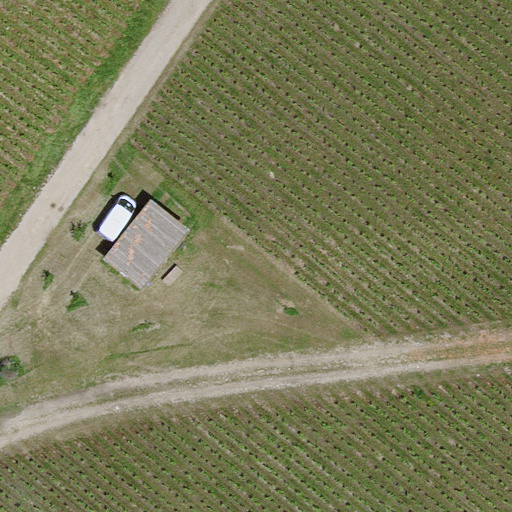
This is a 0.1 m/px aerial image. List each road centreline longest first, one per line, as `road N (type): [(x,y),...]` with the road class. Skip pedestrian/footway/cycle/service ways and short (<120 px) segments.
road 1 (track): [(511,350),(200,387),(0,432)]
road 2 (track): [(0,290),(196,0)]
